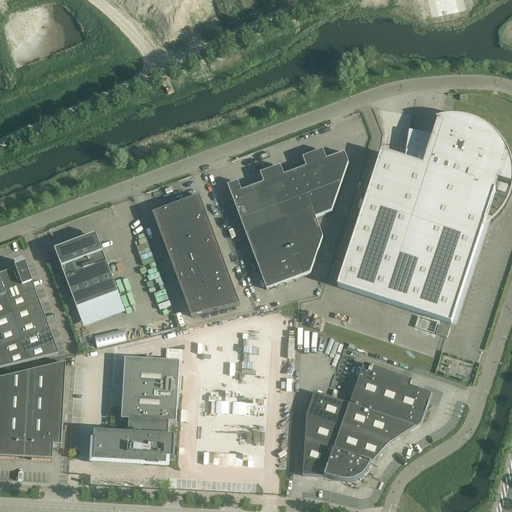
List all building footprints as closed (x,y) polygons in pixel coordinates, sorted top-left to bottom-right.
[(380,160),(338,288),(451,325),(485,222),(495,191),(501,193),(504,183),(511,185),(511,186),(511,187),(511,163),(511,159),(509,154),(506,149),(503,144),(500,140),(496,135),(492,131),(488,128),(483,125),(478,123),(473,121),(467,119),(462,118),(457,118),(451,118),(449,118),(446,118),(444,119),(441,119),(439,120),(436,120),(437,121),(438,121),(423,167),(380,160)] [(332,205),(335,204),(349,164),(345,153),(326,160),(323,151),(313,155),(332,205)] [(306,168),(295,172),(307,203),(308,202),(312,213),(332,205),(313,155),(303,159),(306,168)] [(307,203),(295,172),(284,176),(281,167),(270,171),(285,211),(307,203)] [(264,219),(280,213),(285,211),(270,171),(260,174),(264,184),(253,188),(264,219)] [(228,187),(243,227),(264,219),(253,188),(242,192),(239,185),(238,183),(228,187)] [(176,206),(180,216),(203,207),(200,197),(176,206)] [(321,233),(316,219),(315,219),(312,213),(308,202),(307,203),(285,211),(280,213),(288,234),(292,244),(321,233)] [(332,205),(312,213),(315,219),(316,219),(332,213),(335,204),(332,205)] [(156,224),(176,217),(180,216),(176,206),(153,215),(156,224)] [(207,217),(203,207),(180,216),(183,225),(207,217)] [(243,227),(250,248),(288,234),(280,213),(264,219),(243,227)] [(156,224),(160,234),(183,225),(180,216),(176,217),(156,224)] [(211,226),(207,217),(183,225),(187,235),(211,226)] [(160,234),(164,244),(187,235),(183,225),(160,234)] [(214,236),(211,226),(187,235),(191,245),(214,236)] [(304,277),(310,275),(323,238),(321,233),(292,244),(296,254),(304,277)] [(250,248),(257,265),(258,268),(267,265),(277,261),(286,258),(296,254),(292,244),(288,234),(250,248)] [(164,244),(167,254),(191,245),(187,235),(164,244)] [(218,246),(214,236),(191,245),(194,255),(218,246)] [(60,263),(77,309),(118,294),(101,248),(100,248),(96,237),(57,252),(61,263),(60,263)] [(167,254),(171,263),(194,255),(191,245),(167,254)] [(221,256),(218,246),(194,255),(198,264),(221,256)] [(295,280),(304,277),(296,254),(286,258),(295,280)] [(171,263),(175,273),(198,264),(194,255),(171,263)] [(225,265),(221,256),(198,264),(202,274),(225,265)] [(285,284),(295,280),(286,258),(277,261),(285,284)] [(276,287),(285,284),(277,261),(267,265),(276,287)] [(14,270),(5,273),(15,299),(34,292),(24,266),(23,263),(13,267),(14,270)] [(175,273),(176,276),(178,283),(202,274),(198,264),(175,273)] [(229,275),(225,265),(202,274),(205,284),(229,275)] [(276,287),(267,265),(258,268),(267,291),(276,287)] [(5,273),(0,274),(0,304),(6,303),(15,299),(5,273)] [(178,283),(182,293),(205,284),(202,274),(178,283)] [(232,285),(229,275),(205,284),(209,294),(232,285)] [(182,293),(186,302),(209,294),(205,284),(182,293)] [(236,295),(232,285),(209,294),(213,303),(236,295)] [(39,305),(34,292),(15,299),(6,303),(10,316),(39,305)] [(186,302),(191,318),(216,312),(213,303),(209,294),(186,302)] [(236,295),(213,303),(216,312),(240,306),(238,300),(236,295)] [(0,319),(10,316),(6,303),(0,304),(0,319)] [(44,318),(39,305),(10,316),(15,329),(44,318)] [(0,319),(0,334),(15,329),(10,316),(0,319)] [(48,331),(44,318),(15,329),(20,342),(48,331)] [(0,334),(0,349),(20,342),(15,329),(0,334)] [(53,344),(48,331),(20,342),(25,354),(53,344)] [(20,342),(0,349),(0,368),(28,362),(25,354),(20,342)] [(53,344),(25,354),(28,362),(57,355),(53,344)] [(95,440),(95,447),(92,447),(92,464),(141,467),(141,465),(148,465),(148,466),(159,467),(159,466),(167,466),(167,459),(174,459),(175,438),(168,437),(169,423),(176,424),(180,363),(125,360),(122,420),(129,421),(128,435),(95,433),(94,440),(95,440)] [(22,459),(30,460),(30,461),(51,462),(51,451),(52,446),(60,446),(64,364),(27,372),(22,459)] [(349,406),(416,429),(420,426),(421,426),(432,395),(410,387),(412,381),(364,364),(349,406)] [(14,459),(22,459),(27,372),(0,378),(0,459),(14,460),(14,459)] [(349,406),(314,394),(306,417),(341,428),(349,406)] [(390,445),(416,429),(349,406),(341,428),(390,445)] [(306,417),(305,442),(333,452),(341,428),(306,417)] [(371,465),(390,445),(341,428),(333,452),(348,457),(371,465)] [(324,478),(333,452),(305,442),(303,477),(324,478)] [(333,452),(324,478),(333,481),(339,482),(348,457),(333,452)] [(371,465),(348,457),(339,482),(347,484),(355,482),(362,478),(367,472),(371,465)]
